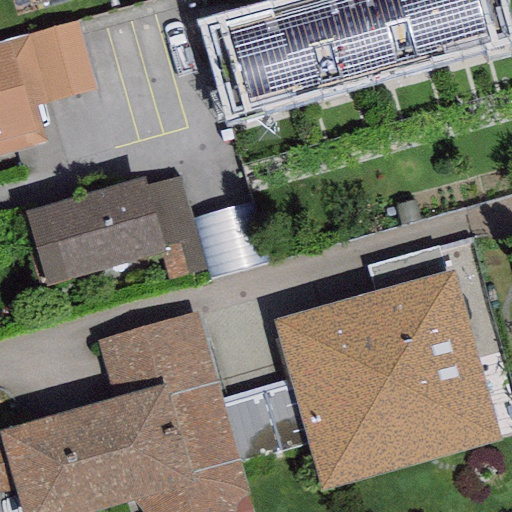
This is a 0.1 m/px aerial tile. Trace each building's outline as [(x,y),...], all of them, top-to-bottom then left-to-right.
[(25,0),(29,13),(75,0),(25,0)] [(295,100),(367,79),(345,0),(328,0),(271,16),(295,100)] [(345,0),(367,79),(443,59),(426,0),(345,0)] [(493,0),(426,0),(443,59),(505,42),(493,0)] [(232,117),(295,100),(271,16),(209,33),(232,117)] [(77,24),(29,36),(48,104),(95,92),(77,24)] [(10,50),(0,52),(0,158),(47,146),(37,107),(48,104),(29,36),(8,42),(10,50)] [(146,181),(24,218),(46,292),(168,256),(146,181)] [(451,275),(273,325),(322,498),(500,449),(451,275)] [(198,314),(95,343),(114,404),(0,434),(0,439),(1,440),(0,440),(0,497),(15,493),(20,511),(112,511),(133,506),(142,511),(234,511),(235,508),(240,501),(246,498),(198,314)]
